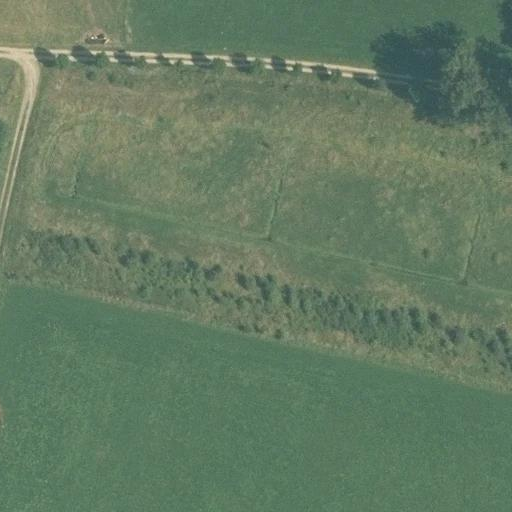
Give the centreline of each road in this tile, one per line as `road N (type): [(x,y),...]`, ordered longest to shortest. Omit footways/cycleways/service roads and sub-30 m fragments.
road 1 (track): [(38,55),(330,69),(511,97)]
road 2 (track): [(0,217),(38,55)]
